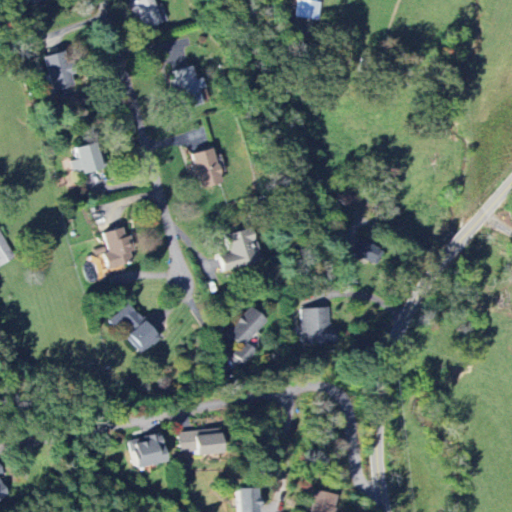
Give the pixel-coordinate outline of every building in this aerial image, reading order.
[(133,0),(143,29),(160,24),(152,0),(133,0)] [(317,20),(319,2),(317,2),(316,0),(296,0),(294,18),(317,20)] [(47,92),(71,87),(64,51),(51,54),(42,56),(47,75),(43,76),(47,92)] [(171,72),(181,110),(202,104),(198,89),(204,87),(202,78),(195,80),(191,66),(171,72)] [(103,167),(97,141),(73,147),(80,173),(103,167)] [(188,154),(195,177),(197,176),(201,188),(221,182),(211,147),(188,154)] [(102,232),(105,246),(95,249),(98,259),(103,257),(106,268),(135,260),(128,235),(124,236),(121,227),(102,232)] [(218,255),(222,271),(260,262),(251,227),(223,234),(228,252),(218,255)] [(0,265),(13,258),(0,234),(0,265)] [(377,265),(382,249),(360,241),(355,257),(377,265)] [(144,351),(158,336),(124,304),(110,320),(144,351)] [(264,321),(249,307),(225,333),(239,347),(264,321)] [(328,307),(301,308),(302,344),(336,343),(336,330),(328,330),(328,307)] [(233,357),(246,364),(254,350),(241,343),(233,357)] [(132,468),(163,462),(159,434),(127,439),(132,468)] [(235,488),(235,511),(255,511),(255,507),(260,507),(260,498),(255,498),(255,488),(235,488)] [(308,502),(313,503),(311,511),(332,511),(336,495),(311,489),(308,502)]
